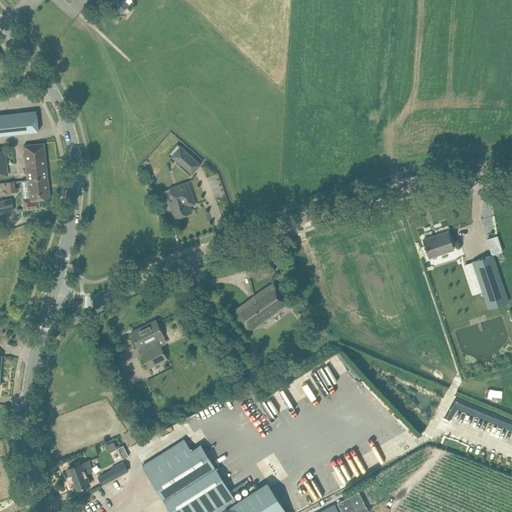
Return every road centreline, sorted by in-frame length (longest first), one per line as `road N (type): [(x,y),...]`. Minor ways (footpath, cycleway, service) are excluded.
road 1 (secondary): [(51,293),(90,301),(184,258),(415,183),(511,180)]
road 2 (secondary): [(51,293),(72,218),(75,160),(60,106),(0,21)]
road 3 (tertiary): [(44,511),(26,425),(51,293)]
